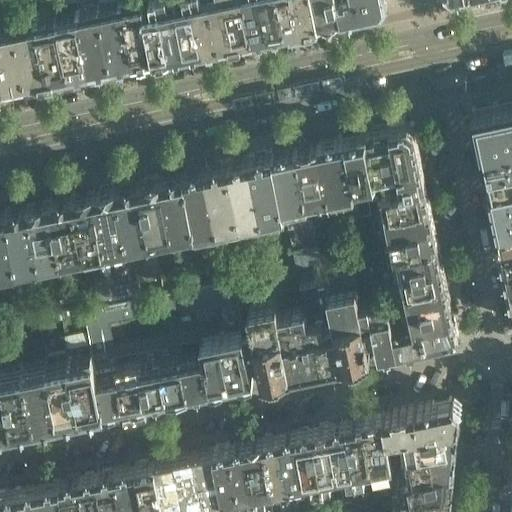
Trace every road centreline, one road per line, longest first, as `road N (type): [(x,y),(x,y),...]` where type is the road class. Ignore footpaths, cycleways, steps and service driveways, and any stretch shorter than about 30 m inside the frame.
road 1 (residential): [(495,350),(0,453)]
road 2 (tertiary): [(0,164),(434,72)]
road 3 (tertiary): [(427,38),(0,128)]
road 4 (residential): [(434,72),(495,350)]
road 5 (residential): [(495,350),(487,511)]
